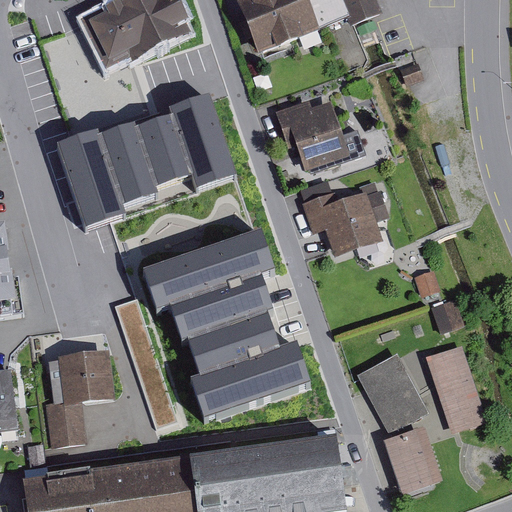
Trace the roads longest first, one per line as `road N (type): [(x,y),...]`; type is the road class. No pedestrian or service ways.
road 1 (residential): [(206,0),(378,511)]
road 2 (unclassified): [(0,80),(74,318)]
road 3 (residential): [(507,197),(483,70),(482,0)]
